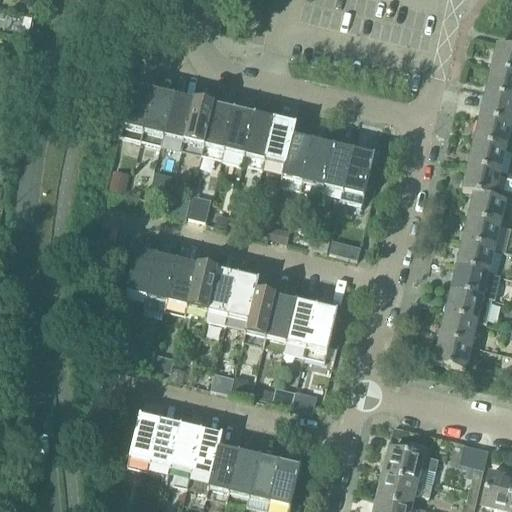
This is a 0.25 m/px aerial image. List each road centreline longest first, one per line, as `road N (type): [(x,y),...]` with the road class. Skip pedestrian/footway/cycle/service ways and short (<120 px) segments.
road 1 (tertiary): [(51,511),(25,227),(27,175),(68,0)]
road 2 (residential): [(386,287),(420,127),(393,113),(224,75),(200,55),(168,0)]
road 3 (residential): [(386,287),(119,223)]
road 4 (residential): [(348,447),(121,392)]
road 5 (residential): [(511,433),(360,396)]
